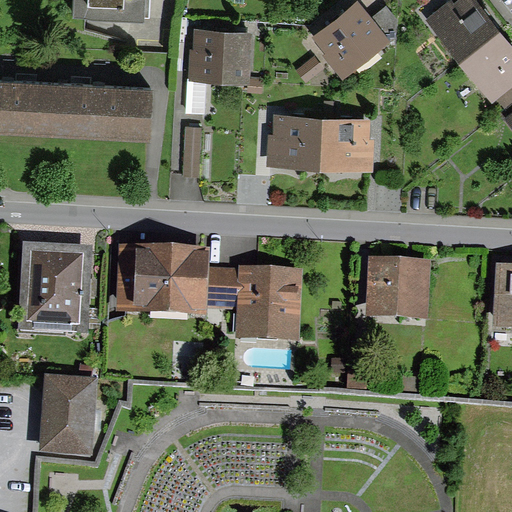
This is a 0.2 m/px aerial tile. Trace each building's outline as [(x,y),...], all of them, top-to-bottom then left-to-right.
[(72,0),(72,16),(150,19),(150,0),(72,0)] [(474,0),(460,0),(454,5),(450,1),(425,21),(458,64),(499,31),(474,0)] [(398,22),(385,7),(370,20),(357,4),(314,41),(325,55),(322,58),(344,83),(397,38),(398,22)] [(511,47),(499,31),(458,64),(491,105),(497,101),(502,108),(511,100),(511,47)] [(251,34),(193,32),(192,52),(189,52),(188,80),(186,80),(185,115),(205,116),(206,86),(247,88),(247,94),(261,95),(262,78),(249,78),(251,34)] [(306,85),(323,71),(312,58),(295,72),(306,85)] [(0,126),(148,134),(151,88),(0,79),(0,126)] [(511,100),(502,108),(507,114),(502,119),(511,132),(511,100)] [(320,118),(273,117),(272,137),(266,137),(266,172),(319,173),(320,118)] [(368,119),(320,118),(319,173),(373,174),(374,139),(367,139),(368,119)] [(200,129),(184,128),(182,178),(198,179),(200,129)] [(87,253),(28,250),(23,327),(83,330),(85,296),(87,296),(88,281),(85,281),(87,253)] [(205,260),(125,255),(123,305),(202,310),(202,304),(217,305),(219,273),(204,272),(205,260)] [(430,268),(368,265),(365,327),(427,330),(430,268)] [(243,306),(245,274),(219,273),(217,305),(243,306)] [(296,277),(245,274),(243,306),(242,326),(263,327),(263,335),(293,336),(296,277)] [(511,274),(496,274),(492,341),(511,341),(511,274)] [(367,346),(352,345),(351,368),(366,369),(367,346)] [(92,385),(50,382),(44,449),(87,452),(92,385)]
